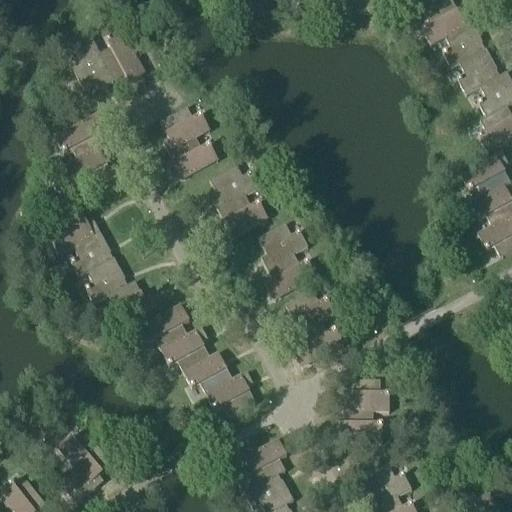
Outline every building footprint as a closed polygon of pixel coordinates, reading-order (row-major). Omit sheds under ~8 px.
[(357,0),(355,14),(375,18),(377,8),(389,10),(390,0),(357,0)] [(431,50),(445,42),(472,27),(465,15),(459,18),(451,3),(425,18),(429,27),(421,32),(431,50)] [(472,27),(445,42),(450,51),(442,55),(451,71),(459,67),(460,69),(485,54),(480,46),(482,45),(472,27)] [(109,51),(99,57),(114,84),(125,78),(129,86),(145,78),(122,34),(105,43),(109,51)] [(114,84),(99,57),(92,43),(75,52),(79,60),(68,65),(83,93),(100,84),(103,90),(114,84)] [(487,53),(485,54),(460,69),(464,77),(456,82),(465,98),(479,90),(498,79),(495,74),(498,72),(487,53)] [(511,86),(505,75),(498,79),(479,90),(485,100),(477,104),(486,120),(487,122),(507,111),(511,107),(511,86)] [(168,156),(195,142),(209,134),(200,117),(192,121),(186,110),(159,125),(168,142),(162,145),(168,156)] [(511,120),(507,111),(487,122),(486,120),(479,124),(485,135),(476,140),(486,157),(511,142),(511,120)] [(71,152),(77,163),(105,148),(99,138),(106,134),(97,117),(54,140),(63,157),(71,152)] [(200,151),(195,142),(168,156),(174,167),(167,171),(175,187),(218,164),(209,146),(200,151)] [(105,148),(77,163),(63,171),(71,187),(80,182),(86,194),(113,179),(104,163),(110,159),(105,148)] [(477,190),(483,200),(484,201),(503,190),(510,186),(500,170),(507,166),(501,156),(461,178),(470,194),(477,190)] [(218,214),(245,199),(259,192),(250,176),(242,180),(236,168),(209,183),(218,199),(212,203),(218,214)] [(486,220),(491,230),(511,216),(511,205),(503,190),(484,201),(483,200),(468,208),(478,224),(486,220)] [(250,209),(245,199),(218,214),(223,224),(215,228),(225,245),(268,222),(258,205),(250,209)] [(58,259),(73,251),(100,236),(93,225),(88,227),(79,211),(52,226),(58,237),(49,242),(58,259)] [(511,216),(491,230),(477,237),(486,254),(494,249),(501,260),(511,253),(511,216)] [(267,273),(294,258),(308,250),(299,234),(291,239),(284,226),(257,242),(266,258),(260,261),(267,273)] [(87,276),(112,262),(109,256),(110,255),(100,236),(73,251),(78,260),(69,265),(78,282),(88,277),(87,276)] [(274,304),(316,280),(307,264),(299,268),(294,258),(267,273),(272,283),(264,287),(274,304)] [(114,261),(112,262),(87,276),(88,277),(93,287),(84,292),(93,308),(108,300),(108,299),(126,288),(124,283),(125,282),(114,261)] [(104,315),(114,331),(155,308),(149,297),(143,301),(134,284),(126,288),(108,299),(108,300),(114,309),(104,315)] [(295,343),(322,328),(337,320),(327,301),(318,306),(311,294),(285,308),(294,325),(287,329),(295,343)] [(160,353),(187,339),(182,328),(189,324),(180,308),(137,331),(146,348),(155,343),(160,353)] [(326,336),(322,328),(295,343),(300,352),(293,355),(302,372),(344,349),(334,332),(326,336)] [(201,331),(187,339),(160,353),(169,369),(178,365),(184,376),(210,362),(201,345),(207,342),(201,331)] [(218,357),(210,362),(184,376),(192,392),(200,388),(205,397),(232,383),(218,357)] [(246,375),(232,383),(205,397),(214,414),(223,410),(229,420),(255,406),(246,390),(252,386),(246,375)] [(343,401),(343,415),(372,415),(389,415),(389,395),(380,395),(380,383),(348,383),(348,401),(343,401)] [(372,426),(372,415),(343,415),(343,427),(332,427),(332,446),(382,445),(382,426),(372,426)] [(70,438),(56,450),(77,475),(61,489),(77,508),(103,486),(98,480),(113,467),(87,437),(77,446),(70,438)] [(258,488),(277,478),(285,474),(279,463),(287,459),(278,442),(234,465),(243,482),(252,478),(257,487),(258,488)] [(370,511),(376,511),(397,501),(411,492),(402,476),(394,481),(388,469),(361,484),(370,500),(365,503),(370,511)] [(280,484),(277,478),(258,488),(257,487),(242,494),(251,511),(252,511),(261,508),(263,511),(278,511),(286,508),(294,504),(282,483),(280,484)] [(0,493),(0,503),(5,509),(7,511),(42,511),(47,508),(26,484),(17,492),(11,485),(0,493)] [(498,511),(488,493),(469,503),(473,511),(470,511),(498,511)] [(402,510),(397,501),(376,511),(413,511),(410,506),(402,510)]
